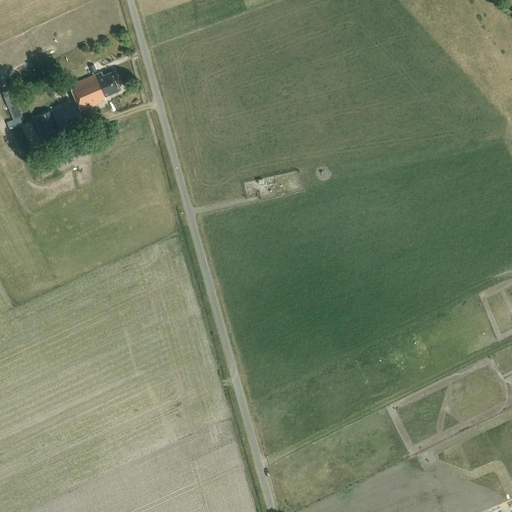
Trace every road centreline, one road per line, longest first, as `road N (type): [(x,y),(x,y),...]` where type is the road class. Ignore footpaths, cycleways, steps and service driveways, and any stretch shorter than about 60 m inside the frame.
road 1 (unclassified): [(272,511),(130,0)]
road 2 (track): [(259,465),(511,340)]
